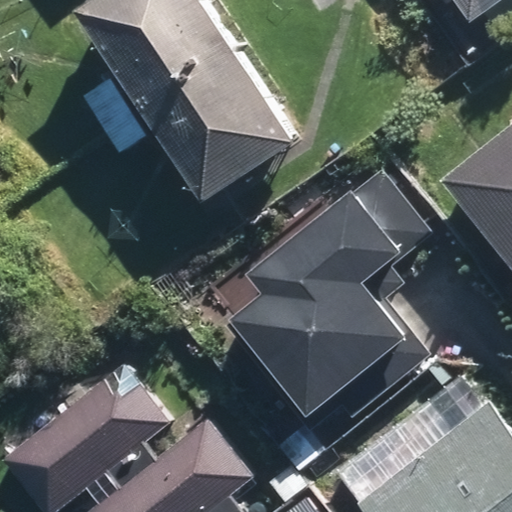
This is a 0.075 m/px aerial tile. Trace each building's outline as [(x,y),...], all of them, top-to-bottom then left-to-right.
[(311,127),(227,0),(108,0),(104,3),(222,185),(311,127)] [(511,129),(463,172),(511,227),(511,129)] [(260,315),(338,406),(356,391),(375,413),(449,349),(390,280),(429,247),(413,228),(433,211),(397,168),(291,259),(305,276),(260,315)] [(63,511),(66,511),(98,485),(110,499),(98,509),(100,511),(259,511),(243,492),(259,479),(213,425),(191,443),(173,422),(185,412),(136,354),(16,456),(63,511)] [(347,465),(382,511),(511,511),(511,403),(505,394),(469,422),(445,391),(347,465)]
